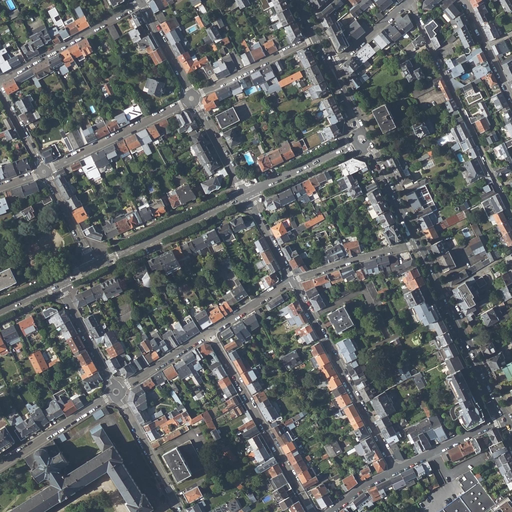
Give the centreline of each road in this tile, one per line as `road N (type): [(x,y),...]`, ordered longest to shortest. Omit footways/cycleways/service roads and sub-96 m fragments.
road 1 (residential): [(408,0),(511,213)]
road 2 (residential): [(291,280),(395,469)]
road 3 (residential): [(209,333),(312,511)]
road 4 (primary): [(418,243),(503,418)]
road 5 (residential): [(193,97),(44,171)]
road 6 (residential): [(0,79),(141,1)]
road 7 (residential): [(193,97),(317,38)]
road 8 (residential): [(0,465),(116,392)]
road 9 (residential): [(245,193),(122,252)]
road 10 (residential): [(116,392),(181,511)]
road 11 (residential): [(418,243),(291,280)]
road 12 (residential): [(361,139),(245,193)]
road 13 (residential): [(57,282),(116,392)]
